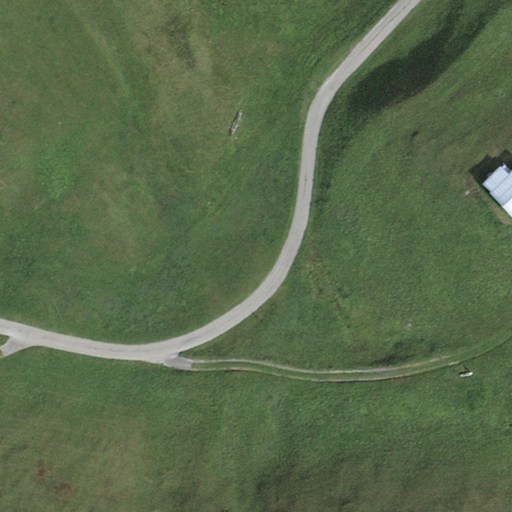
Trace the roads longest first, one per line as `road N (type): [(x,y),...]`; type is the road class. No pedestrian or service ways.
road 1 (unclassified): [(0,327),(130,354),(200,338),(245,311),(278,278),(295,242),(324,95),(412,0)]
road 2 (track): [(159,350),(193,367),(370,376),(435,366),(511,331)]
